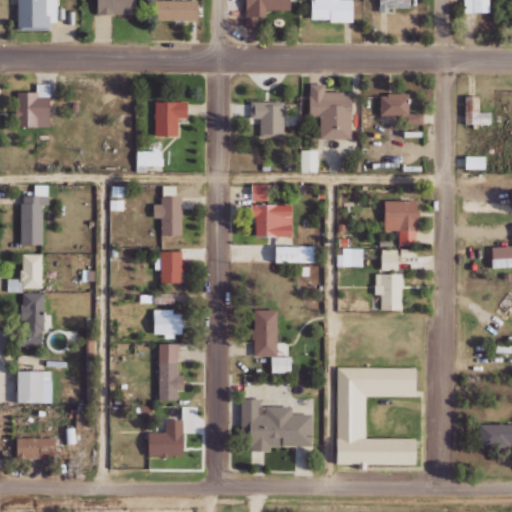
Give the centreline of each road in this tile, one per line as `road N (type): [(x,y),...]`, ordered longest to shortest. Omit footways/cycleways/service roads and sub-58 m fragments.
road 1 (residential): [(511,59),(0,54)]
road 2 (residential): [(0,485),(511,487)]
road 3 (residential): [(441,487),(442,0)]
road 4 (residential): [(217,488),(218,56)]
